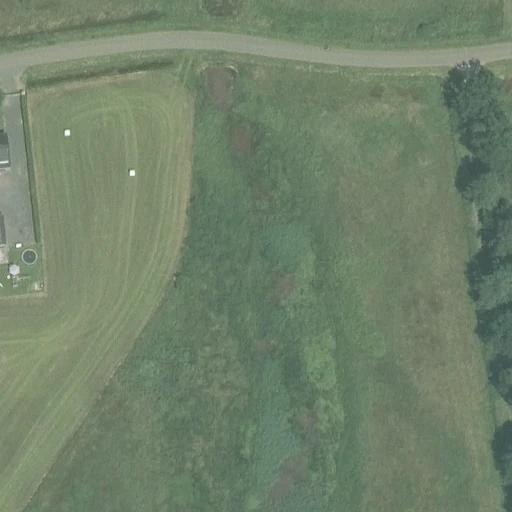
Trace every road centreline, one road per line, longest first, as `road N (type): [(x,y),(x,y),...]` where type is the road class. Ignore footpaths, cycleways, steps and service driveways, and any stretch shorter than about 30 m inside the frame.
road 1 (unclassified): [(0,65),(184,40),(374,61),(511,51)]
road 2 (track): [(511,451),(458,58)]
